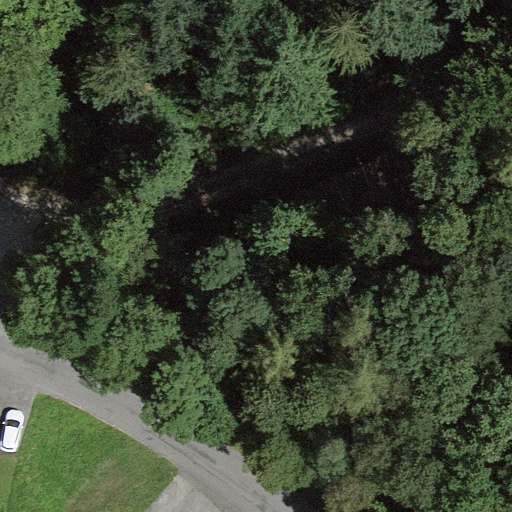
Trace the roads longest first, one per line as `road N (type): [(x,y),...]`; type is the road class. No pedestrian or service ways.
road 1 (track): [(0,232),(126,206),(305,151),(511,71)]
road 2 (residential): [(0,353),(123,398),(282,511)]
